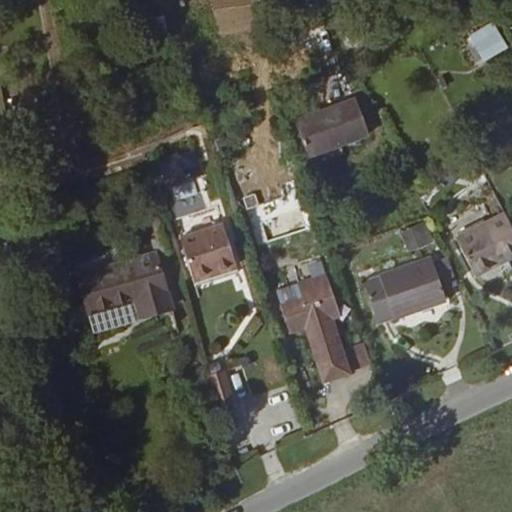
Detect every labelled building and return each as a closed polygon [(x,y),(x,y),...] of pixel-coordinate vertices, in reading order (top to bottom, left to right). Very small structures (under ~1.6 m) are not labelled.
[(484,62),(509,47),(493,21),(469,36),(484,62)] [(434,123),(421,96),(405,104),(418,131),(434,123)] [(377,142),(363,106),(302,129),(316,164),(377,142)] [(192,188),(184,162),(166,168),(173,193),(192,188)] [(511,265),(511,217),(470,240),(490,277),(511,265)] [(203,286),(246,274),(234,231),(190,244),(203,286)] [(416,256),(436,251),(431,234),(411,240),(416,256)] [(166,260),(86,282),(100,337),(180,316),(166,260)] [(450,297),(442,273),(440,267),(371,289),(384,329),(454,309),(450,297)] [(456,268),(442,273),(450,297),(464,292),(456,268)] [(248,281),(246,274),(203,286),(205,293),(248,281)] [(334,392),(359,384),(334,313),(341,310),(331,284),(305,293),(310,308),(289,316),(298,343),(314,337),(334,392)] [(368,341),(347,348),(355,372),(376,365),(368,341)] [(233,379),(219,384),(228,415),(243,411),(233,379)]
